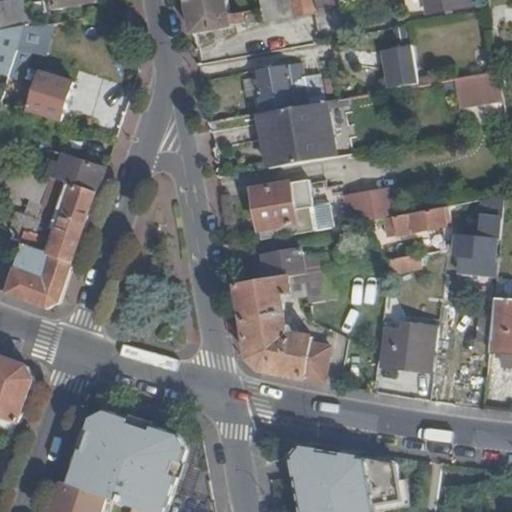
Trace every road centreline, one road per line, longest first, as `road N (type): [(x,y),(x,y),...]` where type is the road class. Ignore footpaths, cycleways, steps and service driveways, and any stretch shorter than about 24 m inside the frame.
road 1 (secondary): [(511,446),(225,398)]
road 2 (unclassified): [(225,398),(192,188)]
road 3 (unclassified): [(130,175),(81,353)]
road 4 (unclassified): [(81,353),(27,511)]
road 5 (secondary): [(225,398),(81,353)]
road 6 (unclassified): [(192,188),(169,48)]
road 7 (unclassified): [(169,48),(160,107),(130,175)]
